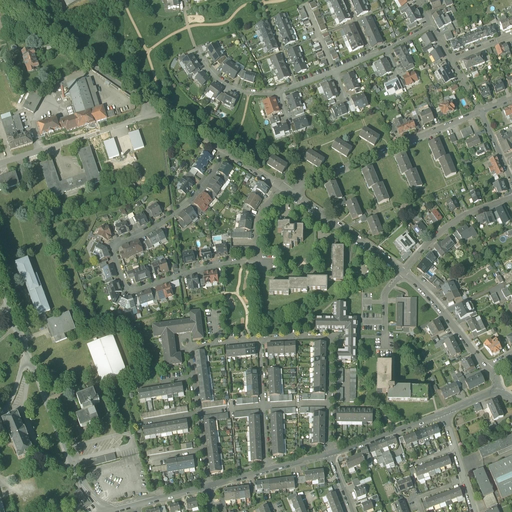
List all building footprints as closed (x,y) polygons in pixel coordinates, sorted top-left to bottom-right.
[(166,0),(168,10),(179,8),(177,0),(166,0)] [(335,0),(330,3),(332,8),(343,3),(342,0),(341,0),(335,0)] [(430,3),(433,10),(443,6),(441,2),(440,0),(436,0),(434,1),(430,3)] [(366,7),(363,1),(352,6),(354,10),(354,9),(355,12),(366,7)] [(332,8),(335,14),(346,9),(343,3),(332,8)] [(410,10),(408,8),(407,5),(401,7),(398,9),(400,12),(402,15),(405,13),(410,10)] [(368,13),(366,7),(355,12),(356,13),(355,13),(357,16),(357,17),(368,13)] [(405,13),(408,19),(418,13),(417,10),(415,11),(414,8),(410,10),(405,13)] [(335,14),(337,19),(348,14),(347,12),(346,9),(335,14)] [(443,11),(440,13),(432,16),(434,21),(439,29),(451,23),(446,14),(445,15),(445,14),(443,11)] [(422,19),(418,13),(408,19),(411,25),(416,23),(422,19)] [(274,19),(276,24),(286,20),(284,14),(274,19)] [(349,16),(348,14),(337,19),(340,25),(351,20),(350,18),(349,16)] [(360,24),(362,29),(373,24),(371,19),(360,24)] [(289,26),(286,20),(276,24),(278,30),(289,26)] [(256,25),(259,31),(269,27),(267,21),(256,25)] [(484,30),(484,31),(493,27),(494,27),(493,24),(492,21),(489,22),(490,25),(484,27),(485,29),(484,30)] [(503,32),(510,29),(507,21),(502,23),(500,24),(501,27),(503,32)] [(362,29),(365,34),(375,29),(373,24),(362,29)] [(291,31),(289,26),(278,30),(281,35),(291,31)] [(343,30),(345,36),(356,31),(353,26),(343,30)] [(259,31),(261,37),(271,33),(269,27),(259,31)] [(493,27),(484,31),(487,38),(487,39),(490,37),(490,38),(491,38),(493,37),(493,36),(496,35),(493,29),(493,27)] [(378,34),(375,29),(365,34),(367,39),(378,34)] [(480,40),(487,38),(484,31),(484,30),(483,30),(478,32),(480,40)] [(293,37),(291,31),(281,35),(283,41),(293,37)] [(345,36),(348,42),(358,37),(356,31),(345,36)] [(474,42),(480,40),(478,32),(471,34),(474,42)] [(261,37),(263,42),(273,38),(271,33),(261,37)] [(444,35),(447,42),(452,39),(450,33),(447,34),(444,35)] [(380,39),(378,34),(367,39),(369,44),(380,39)] [(423,42),(426,47),(431,45),(435,43),(430,34),(421,39),(423,42)] [(468,45),(474,42),(471,34),(465,37),(468,45)] [(295,42),(293,37),(283,41),(285,46),(289,45),(295,42)] [(348,42),(350,47),(361,42),(358,37),(348,42)] [(462,47),(468,45),(465,37),(459,39),(459,40),(462,47)] [(263,42),(265,48),(276,44),(273,38),(263,42)] [(380,39),(369,44),(372,49),(382,44),(380,39)] [(463,48),(462,47),(459,40),(451,43),(454,51),(456,50),(457,51),(458,51),(459,51),(460,50),(459,49),(463,48)] [(363,48),(361,42),(350,47),(353,53),(363,48)] [(206,51),(210,57),(221,51),(219,49),(216,44),(213,47),(207,50),(206,51)] [(278,49),(276,44),(265,48),(268,53),(275,50),(278,49)] [(506,45),(501,47),(506,57),(506,58),(511,56),(509,52),(510,52),(509,51),(508,50),(510,49),(509,47),(508,48),(506,45)] [(503,59),(506,57),(501,47),(501,46),(499,47),(498,47),(496,48),(495,49),(497,52),(494,53),(496,57),(498,56),(498,57),(502,55),(503,59)] [(400,58),(401,60),(409,56),(406,52),(407,51),(405,47),(400,49),(398,50),(398,51),(395,53),(394,53),(396,57),(398,56),(399,58),(400,58)] [(287,52),(290,58),(300,54),(297,48),(287,52)] [(27,67),(29,73),(38,70),(38,68),(39,67),(38,64),(37,64),(34,55),(35,55),(34,51),(32,52),(32,49),(22,52),(24,58),(27,67)] [(431,54),(436,62),(440,60),(443,58),(438,50),(434,52),(431,54)] [(224,57),(221,51),(210,57),(214,63),(217,61),(224,57)] [(302,59),(300,54),(290,58),(292,64),(302,59)] [(270,60),(272,65),(283,61),(280,55),(270,59),(270,60)] [(475,58),(472,59),(475,67),(484,64),(481,55),(475,57),(475,58)] [(182,62),(186,68),(196,61),(192,56),(187,59),(182,62)] [(401,60),(405,68),(412,64),(413,64),(409,56),(401,60)] [(221,65),(222,64),(227,60),(224,57),(217,61),(221,65)] [(304,65),(302,59),(292,64),(294,69),(304,65)] [(472,68),(475,67),(472,59),(469,60),(469,59),(463,62),(463,64),(465,68),(466,71),(467,70),(472,68)] [(381,62),(380,60),(374,63),(373,64),(373,65),(373,66),(371,67),(374,73),(377,71),(374,65),(381,62)] [(374,65),(377,71),(388,66),(385,60),(381,62),(374,65)] [(186,68),(188,71),(190,74),(192,73),(197,70),(196,70),(198,69),(200,68),(196,61),(186,68)] [(272,65),(275,71),(285,67),(283,61),(272,65)] [(437,65),(440,70),(447,66),(445,61),(441,63),(437,65)] [(222,72),(228,76),(234,66),(229,62),(225,67),(222,72)] [(237,62),(234,66),(240,70),(243,71),(244,67),(237,62)] [(306,71),(304,65),(294,69),(296,75),(306,71)] [(240,70),(234,66),(228,76),(233,80),(236,75),(240,70)] [(380,77),(380,78),(391,72),(388,66),(377,71),(380,77)] [(437,72),(441,79),(442,78),(445,83),(454,79),(447,66),(440,70),(437,72)] [(275,71),(277,76),(287,72),(285,67),(275,71)] [(244,81),(253,84),(256,75),(251,74),(247,73),(246,72),(246,73),(244,80),(244,81)] [(289,78),(287,72),(277,76),(277,77),(279,81),(279,82),(289,78)] [(196,79),(202,86),(209,80),(203,73),(199,76),(196,79)] [(404,80),(407,86),(410,84),(410,85),(414,83),(417,81),(415,76),(414,73),(410,75),(410,74),(406,76),(407,76),(403,78),(404,80)] [(343,78),(346,85),(355,81),(353,74),(349,76),(343,78)] [(37,124),(41,137),(48,134),(48,135),(54,133),(54,132),(66,128),(67,132),(79,128),(79,129),(96,124),(95,123),(107,119),(105,113),(103,106),(100,108),(90,78),(68,86),(77,115),(75,115),(75,116),(59,121),(57,117),(37,124)] [(493,85),(496,94),(497,94),(497,93),(504,90),(504,91),(504,90),(503,87),(502,83),(501,82),(500,79),(500,80),(496,81),(497,84),(493,86),(493,85)] [(396,94),(396,95),(403,92),(402,91),(398,81),(397,80),(384,86),(387,93),(393,90),(395,94),(396,94)] [(359,89),(355,81),(346,85),(348,91),(351,90),(352,91),(354,90),(359,89)] [(324,93),(325,93),(335,89),(333,83),(327,85),(322,87),(324,93)] [(207,93),(208,94),(213,97),(216,100),(219,96),(221,93),(222,90),(214,84),(210,90),(207,93)] [(478,90),(482,100),(491,96),(489,93),(486,86),(478,90)] [(338,95),(335,89),(325,93),(328,101),(336,98),(335,97),(338,95)] [(23,108),(34,114),(43,96),(33,90),(30,95),(27,100),(23,108)] [(224,103),(233,107),(238,97),(229,93),(227,96),(224,103)] [(286,99),(289,106),(300,102),(299,98),(302,97),(301,94),(298,95),(292,97),(286,99)] [(352,100),(352,101),(353,101),(354,105),(356,111),(368,106),(363,95),(353,99),(352,100)] [(445,102),(444,103),(449,114),(453,112),(457,111),(455,107),(453,107),(451,102),(450,103),(448,98),(444,100),(445,102)] [(265,109),(268,116),(279,112),(275,99),(263,103),(265,109)] [(301,105),(300,102),(289,106),(291,112),(296,110),(302,108),(301,105)] [(444,116),(449,114),(444,103),(442,104),(443,106),(438,107),(440,112),(439,113),(439,114),(441,118),(444,116)] [(334,114),(336,118),(337,118),(347,114),(343,105),(337,107),(332,109),(334,114)] [(420,116),(424,125),(433,121),(430,112),(427,106),(427,107),(418,110),(420,116)] [(105,113),(107,119),(115,117),(115,115),(113,111),(105,113)] [(2,121),(11,151),(33,144),(30,134),(24,136),(18,116),(12,118),(2,121)] [(269,120),(271,125),(276,123),(280,122),(278,117),(269,120)] [(294,123),(297,131),(308,127),(305,118),(293,122),(294,123)] [(395,125),(397,129),(399,128),(398,124),(401,123),(400,122),(403,121),(402,118),(397,120),(394,122),(395,125)] [(405,120),(403,121),(407,132),(411,130),(415,128),(412,122),(410,123),(409,120),(406,121),(405,120)] [(407,132),(403,121),(400,122),(401,123),(398,124),(399,128),(397,129),(398,131),(399,135),(403,133),(404,133),(407,132)] [(280,135),(281,137),(285,136),(284,134),(289,132),(289,131),(287,126),(286,124),(273,129),(275,137),(280,135)] [(390,130),(391,134),(398,131),(397,129),(395,125),(389,127),(390,130)] [(460,131),(463,139),(473,135),(469,127),(460,131)] [(369,143),(374,146),(379,138),(364,129),(359,137),(367,142),(369,144),(369,143)] [(128,135),(134,151),(144,148),(138,131),(128,135)] [(500,144),(507,142),(504,135),(503,132),(495,136),(500,145),(500,144)] [(467,146),(468,149),(480,144),(477,138),(465,143),(467,146),(466,146),(467,146)] [(511,139),(507,142),(500,144),(503,149),(502,150),(504,153),(505,154),(511,150),(511,139)] [(104,143),(109,159),(119,156),(114,140),(104,143)] [(346,158),(347,158),(352,149),(337,140),(331,148),(339,153),(342,155),(347,158),(346,158)] [(439,161),(446,179),(456,174),(449,157),(449,156),(446,157),(438,140),(439,140),(428,144),(436,162),(439,161)] [(476,154),(477,157),(478,157),(489,152),(486,145),(479,148),(481,153),(479,153),(476,154)] [(40,164),(51,199),(63,195),(63,193),(89,185),(89,186),(101,182),(90,148),(78,152),(85,174),(60,183),(52,160),(40,164)] [(319,169),(324,161),(309,151),(304,160),(312,164),(312,165),(314,166),(319,169)] [(201,157),(199,161),(206,165),(208,161),(210,162),(213,158),(205,153),(203,156),(201,157)] [(405,175),(412,191),(422,187),(415,170),(412,171),(405,154),(395,158),(402,176),(405,175)] [(282,174),(282,175),(287,166),(272,157),(267,165),(275,170),(277,172),(277,171),(282,174)] [(488,168),(489,170),(499,166),(497,163),(498,163),(495,158),(490,161),(491,163),(487,165),(489,168),(488,168)] [(203,169),(206,165),(199,161),(196,165),(196,166),(195,169),(194,169),(198,172),(202,175),(205,171),(203,169)] [(223,175),(227,177),(229,174),(231,170),(232,169),(224,164),(219,172),(223,175)] [(500,169),(499,166),(489,170),(491,173),(493,176),(496,174),(497,176),(503,174),(501,169),(500,169)] [(372,188),(379,205),(389,201),(382,184),(379,185),(372,168),(372,167),(362,172),(369,189),(372,188)] [(189,173),(195,177),(198,172),(194,169),(195,169),(193,168),(189,173)] [(0,191),(20,185),(16,172),(9,174),(10,176),(0,178),(0,191)] [(185,178),(191,182),(195,177),(189,172),(185,178)] [(180,191),(186,194),(187,192),(189,191),(189,190),(190,187),(191,188),(192,188),(193,186),(193,185),(192,185),(193,183),(191,182),(185,178),(184,177),(180,184),(182,185),(181,186),(181,187),(182,188),(180,191)] [(215,178),(211,183),(220,190),(224,185),(224,184),(219,181),(215,178)] [(263,194),(265,195),(269,189),(259,182),(256,186),(259,187),(257,190),(263,194)] [(331,203),(332,204),(339,201),(342,199),(335,183),(335,182),(325,187),(332,203),(331,203)] [(496,189),(498,195),(507,192),(503,182),(493,185),(494,190),(496,189)] [(216,195),(220,190),(211,183),(207,188),(211,191),(216,195)] [(471,194),(472,199),(472,200),(473,199),(475,203),(481,201),(478,192),(474,193),(471,194)] [(203,193),(198,199),(207,207),(212,201),(207,197),(203,193)] [(251,194),(248,199),(258,206),(261,201),(259,199),(254,196),(251,194)] [(202,212),(207,207),(198,199),(194,204),(197,207),(202,212)] [(255,211),(258,206),(248,199),(245,204),(255,211)] [(446,203),(451,212),(458,209),(453,199),(446,203)] [(352,220),(353,221),(360,218),(362,217),(355,200),(346,204),(349,212),(349,213),(350,215),(353,220),(352,220)] [(153,217),(154,218),(156,217),(159,215),(162,214),(161,211),(162,211),(163,210),(162,209),(161,208),(156,204),(149,209),(153,217)] [(496,211),(497,212),(500,219),(503,225),(510,222),(503,207),(496,211)] [(189,208),(184,213),(192,222),(196,218),(197,217),(193,212),(189,208)] [(415,222),(416,222),(418,222),(419,222),(422,220),(415,211),(412,212),(413,214),(410,216),(415,222)] [(434,225),(442,219),(441,219),(435,211),(428,217),(430,220),(434,225)] [(139,223),(141,227),(148,223),(143,213),(135,218),(134,218),(137,223),(137,224),(139,223)] [(187,226),(192,222),(184,213),(179,217),(182,220),(186,226),(187,226)] [(241,215),(240,222),(251,224),(252,217),(248,217),(247,217),(247,216),(242,215),(241,215)] [(493,221),(491,215),(487,217),(486,215),(485,215),(477,218),(479,225),(486,222),(487,226),(494,223),(493,221)] [(373,238),(374,238),(383,234),(376,218),(376,217),(367,221),(370,230),(371,232),(374,238),(373,238)] [(177,224),(182,229),(186,226),(182,220),(177,224)] [(251,226),(251,224),(240,222),(239,222),(238,229),(239,229),(245,230),(250,231),(251,227),(250,227),(250,226),(251,226)] [(118,233),(119,236),(129,232),(126,223),(121,224),(116,226),(117,229),(116,230),(116,231),(116,232),(118,233)] [(420,223),(414,228),(412,229),(415,233),(419,238),(426,232),(423,229),(424,228),(420,223)] [(283,249),(292,249),(292,246),(297,246),(297,242),(303,242),(303,228),(294,228),(294,229),(294,230),(290,230),(290,229),(290,225),(283,225),(278,225),(278,233),(284,233),(284,237),(283,237),(283,249)] [(457,241),(460,244),(460,243),(463,242),(463,241),(467,238),(468,239),(468,238),(472,236),(473,238),(477,235),(472,228),(471,228),(472,230),(470,232),(469,230),(466,226),(456,232),(461,238),(457,241)] [(107,241),(108,240),(108,241),(111,239),(110,238),(112,237),(111,237),(108,227),(103,229),(103,230),(101,232),(100,231),(98,235),(97,236),(102,238),(107,241)] [(160,230),(155,233),(160,242),(164,240),(165,237),(164,236),(160,230)] [(452,235),(455,238),(457,241),(461,238),(456,232),(452,235)] [(152,247),(160,242),(155,233),(147,237),(148,240),(152,247)] [(411,249),(412,248),(411,247),(414,244),(411,241),(407,236),(403,239),(401,237),(396,242),(399,246),(399,245),(406,253),(409,251),(411,249)] [(460,244),(457,241),(455,238),(451,242),(453,245),(454,246),(457,250),(462,246),(460,243),(460,244)] [(448,239),(441,245),(445,251),(453,245),(451,242),(448,239)] [(145,244),(148,250),(153,248),(152,247),(148,240),(144,242),(145,244)] [(139,241),(131,244),(135,255),(143,252),(141,246),(140,244),(139,241)] [(101,260),(101,261),(107,259),(110,258),(108,250),(106,251),(106,250),(105,249),(105,248),(101,246),(95,243),(94,242),(89,252),(94,255),(95,253),(100,255),(101,260)] [(126,258),(135,255),(131,244),(122,248),(124,252),(126,258)] [(446,252),(445,251),(441,245),(440,244),(434,248),(435,249),(441,257),(441,258),(447,253),(446,252)] [(217,252),(217,258),(227,256),(227,254),(225,245),(222,246),(216,246),(216,247),(217,252)] [(332,281),(343,281),(343,247),(338,247),(332,247),(332,279),(332,281)] [(202,257),(203,261),(212,259),(211,255),(210,249),(207,250),(203,251),(201,251),(202,254),(201,255),(201,257),(202,257)] [(441,257),(435,249),(432,251),(438,259),(441,257)] [(404,261),(412,254),(409,251),(406,253),(401,258),(404,261)] [(436,261),(438,259),(432,251),(429,255),(436,260),(436,261)] [(183,257),(185,264),(195,262),(195,261),(192,252),(185,254),(183,257)] [(429,254),(425,260),(432,265),(436,261),(436,260),(429,255),(429,254)] [(25,283),(37,316),(42,314),(45,313),(50,311),(37,275),(34,276),(28,259),(15,264),(22,284),(25,283)] [(164,261),(158,263),(162,274),(169,272),(166,265),(165,260),(164,261)] [(425,273),(432,265),(425,260),(420,266),(417,269),(424,274),(424,275),(425,273)] [(156,276),(162,274),(158,263),(152,265),(153,266),(155,273),(156,276)] [(103,269),(107,280),(111,278),(116,277),(113,265),(107,267),(103,269)] [(135,277),(136,283),(150,278),(149,274),(146,267),(133,271),(135,277)] [(216,272),(210,273),(212,284),(218,283),(217,278),(218,277),(217,276),(216,272)] [(422,277),(436,288),(443,285),(433,276),(431,278),(425,273),(424,275),(424,274),(422,277)] [(189,289),(191,290),(192,290),(193,288),(197,287),(197,285),(198,285),(198,281),(197,277),(193,277),(191,277),(191,278),(187,278),(188,286),(189,286),(189,289)] [(269,295),(289,295),(289,292),(307,293),(307,290),(327,290),(327,281),(327,279),(307,279),(307,281),(289,281),(289,284),(269,283),(269,295)] [(179,280),(170,283),(172,289),(180,287),(179,280)] [(113,303),(115,304),(118,296),(119,296),(118,293),(122,292),(118,282),(116,283),(110,285),(107,286),(113,303)] [(442,289),(446,296),(457,291),(455,287),(453,287),(452,284),(453,284),(453,283),(453,284),(445,287),(442,289)] [(169,284),(162,287),(166,298),(173,296),(169,284)] [(160,300),(166,298),(162,287),(156,289),(157,292),(160,300)] [(501,291),(506,299),(511,296),(507,288),(501,291)] [(150,291),(144,293),(147,303),(153,301),(153,300),(151,294),(150,291)] [(458,294),(457,291),(446,296),(449,303),(455,301),(460,298),(458,299),(457,296),(459,295),(458,294)] [(141,305),(147,303),(144,293),(137,295),(138,298),(140,305),(141,305)] [(490,296),(494,304),(499,302),(495,294),(490,296)] [(125,309),(128,310),(130,309),(130,310),(130,309),(135,308),(135,307),(132,300),(131,297),(128,298),(126,297),(124,299),(121,306),(121,307),(125,309)] [(458,315),(461,320),(469,316),(473,314),(472,312),(469,304),(469,305),(467,302),(455,308),(457,312),(455,312),(456,315),(458,315)] [(346,331),(346,335),(356,335),(356,319),(351,319),(351,322),(348,322),(348,321),(346,321),(345,319),(346,319),(346,304),(334,304),(334,319),(316,319),(316,331),(346,331)] [(191,321),(189,321),(191,333),(192,333),(193,340),(203,339),(203,334),(201,334),(200,332),(202,331),(202,327),(200,327),(200,324),(201,324),(201,319),(199,320),(198,317),(200,316),(200,311),(190,313),(191,321)] [(55,342),(47,321),(45,313),(42,314),(53,343),(55,342)] [(47,321),(55,342),(66,338),(64,334),(75,329),(69,313),(47,321)] [(480,318),(476,320),(477,323),(480,321),(484,330),(485,330),(480,318)] [(476,332),(477,334),(482,332),(485,330),(484,330),(480,321),(477,323),(476,323),(475,320),(473,321),(467,323),(472,333),(476,332)] [(179,334),(186,333),(185,321),(178,322),(176,323),(176,322),(175,323),(166,324),(165,323),(165,324),(155,325),(155,329),(153,329),(154,334),(156,334),(156,337),(163,336),(172,335),(173,335),(173,333),(176,333),(176,335),(179,334)] [(433,338),(436,336),(444,332),(438,321),(431,325),(427,327),(433,338)] [(420,327),(422,330),(427,327),(431,325),(429,322),(420,327)] [(172,337),(172,335),(163,336),(163,339),(162,339),(162,344),(164,343),(165,349),(163,349),(164,354),(165,354),(166,356),(164,356),(165,366),(169,366),(168,364),(171,364),(172,365),(175,365),(175,363),(178,363),(178,365),(182,364),(180,354),(175,355),(174,353),(176,353),(174,337),(172,337)] [(88,345),(102,382),(125,373),(111,337),(88,345)] [(355,361),(356,339),(346,339),(345,350),(349,350),(349,351),(345,351),(337,351),(337,361),(355,361)] [(444,343),(452,359),(460,355),(453,339),(444,343)] [(483,345),(492,356),(494,355),(495,356),(500,353),(499,352),(501,351),(499,346),(497,343),(498,342),(495,339),(492,342),(490,340),(483,345)] [(463,368),(465,373),(468,371),(474,368),(470,359),(461,363),(463,368)] [(388,401),(428,401),(428,387),(391,387),(391,363),(377,363),(377,393),(388,393),(388,401)] [(467,388),(469,391),(485,383),(480,375),(465,382),(467,388)] [(458,379),(459,381),(462,388),(463,390),(467,388),(465,382),(463,377),(458,379)] [(451,386),(448,388),(452,397),(460,393),(458,389),(456,384),(451,386)] [(444,400),(452,397),(448,388),(440,391),(444,400)] [(78,416),(82,428),(98,422),(92,406),(98,404),(97,399),(95,400),(93,392),(94,392),(94,391),(78,397),(84,413),(78,416)] [(489,409),(491,413),(500,409),(496,401),(487,405),(489,409)] [(503,417),(500,409),(491,413),(494,421),(503,417)] [(17,454),(19,459),(35,453),(32,445),(31,445),(28,438),(29,437),(25,428),(24,428),(21,420),(18,413),(2,419),(4,425),(6,424),(10,436),(9,436),(12,442),(13,442),(18,454),(17,454)] [(437,426),(431,428),(434,436),(440,434),(437,426)] [(428,438),(434,436),(431,428),(425,430),(428,438)] [(423,440),(428,438),(425,430),(420,432),(423,440)] [(417,442),(423,440),(420,432),(414,434),(417,442)] [(411,444),(417,442),(414,434),(409,436),(411,444)] [(482,459),(497,452),(511,447),(511,446),(511,435),(490,445),(478,450),(482,459)] [(406,446),(410,444),(411,444),(409,436),(403,438),(404,443),(406,446)] [(395,437),(385,440),(388,447),(394,445),(394,446),(397,444),(395,437)] [(377,443),(380,450),(382,449),(388,447),(385,440),(377,443)] [(371,453),(375,452),(380,450),(377,443),(369,447),(371,453)] [(499,456),(511,449),(511,447),(497,452),(499,456)] [(362,454),(362,457),(369,454),(366,448),(360,450),(362,454)] [(83,462),(85,468),(116,460),(114,454),(83,462)] [(362,454),(350,459),(354,468),(365,464),(362,457),(362,454)] [(369,454),(362,457),(365,464),(366,466),(367,466),(371,464),(372,464),(372,463),(369,454)] [(395,467),(391,456),(383,459),(384,463),(386,467),(387,470),(387,469),(390,468),(395,467)] [(167,471),(167,473),(173,472),(174,472),(178,472),(189,470),(195,469),(193,457),(165,462),(166,466),(167,471)] [(511,457),(488,467),(502,500),(511,495),(511,457)] [(448,458),(442,460),(445,467),(451,465),(448,458)] [(348,470),(354,468),(350,459),(345,461),(348,470)] [(440,469),(445,467),(442,460),(437,462),(440,469)] [(434,471),(440,469),(437,462),(431,464),(434,471)] [(425,466),(428,473),(434,471),(431,464),(425,466)] [(420,468),(423,475),(428,473),(425,466),(420,468)] [(416,474),(417,478),(422,476),(423,475),(420,468),(414,470),(416,474)] [(473,474),(479,487),(488,483),(483,470),(473,474)] [(294,478),(286,479),(288,489),(295,488),(295,484),(294,478)] [(286,479),(279,480),(281,490),(288,489),(286,479)] [(279,480),(269,482),(270,490),(270,492),(281,490),(279,480)] [(410,480),(403,482),(407,492),(413,489),(411,483),(410,480)] [(400,494),(407,492),(403,482),(397,484),(398,488),(400,493),(400,494)] [(256,491),(263,491),(262,483),(255,484),(255,487),(256,491)] [(493,494),(488,483),(479,487),(484,498),(490,495),(493,494)] [(354,490),(357,498),(357,497),(366,494),(364,487),(354,490)] [(459,489),(454,491),(456,499),(462,497),(459,489)] [(454,491),(448,493),(451,501),(456,499),(454,491)] [(79,502),(80,501),(77,497),(81,494),(84,498),(84,499),(84,498),(82,499),(84,501),(86,499),(82,493),(76,497),(79,502)] [(326,496),(329,503),(337,499),(334,493),(329,495),(326,496)] [(442,495),(445,503),(451,501),(448,493),(442,495)] [(74,508),(77,511),(79,511),(87,507),(86,505),(89,503),(89,502),(86,499),(84,501),(82,499),(84,498),(84,499),(84,498),(81,494),(77,497),(80,501),(81,503),(74,508)] [(442,495),(437,497),(440,505),(445,503),(442,495)] [(495,506),(490,495),(484,498),(482,498),(487,509),(491,508),(495,506)] [(431,499),(434,507),(440,505),(437,497),(431,499)] [(186,502),(188,510),(192,509),(198,507),(196,499),(186,502)] [(339,505),(337,499),(329,503),(331,508),(339,505)] [(428,509),(434,507),(431,499),(425,501),(426,502),(428,509)] [(361,504),(364,511),(373,508),(370,501),(367,502),(362,504),(361,504)] [(394,504),(397,511),(406,508),(404,501),(403,501),(397,503),(394,504)] [(294,506),(296,511),(304,508),(302,502),(293,506),(294,506)]
